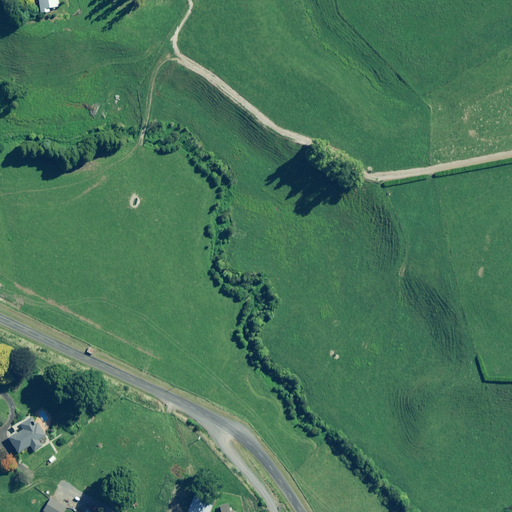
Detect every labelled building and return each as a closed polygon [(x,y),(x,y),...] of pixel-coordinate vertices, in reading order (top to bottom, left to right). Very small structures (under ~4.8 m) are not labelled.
[(38,0),(40,13),(48,12),(48,8),(59,7),(58,0),(38,0)] [(30,446),(34,452),(44,446),(41,441),(48,437),(42,427),(38,429),(31,417),(19,424),(23,430),(17,434),(9,439),(18,454),(30,446)] [(48,460),(52,465),(58,460),(53,455),(48,460)] [(209,511),(215,499),(196,492),(188,511),(209,511)] [(63,511),(66,507),(51,499),(44,511),(43,511),(63,511)]
